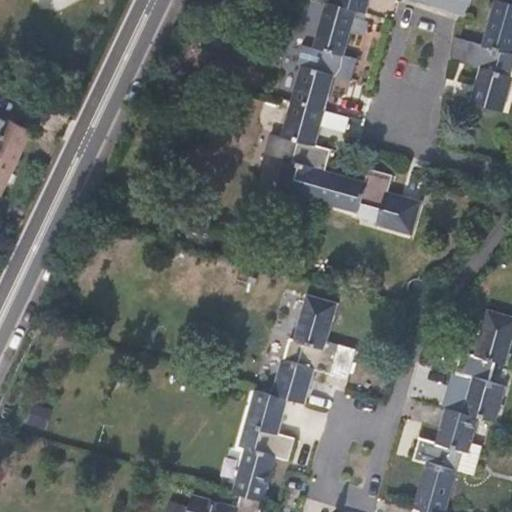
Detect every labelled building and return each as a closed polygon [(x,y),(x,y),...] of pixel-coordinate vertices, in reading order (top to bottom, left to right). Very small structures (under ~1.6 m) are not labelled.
[(235,0),(213,0),(208,13),(227,20),(235,0)] [(367,14),(370,0),(414,0),(451,12),(454,0),(333,0),(333,3),(358,11),(367,14)] [(453,60),(480,68),(475,87),(471,103),(505,113),(511,85),(511,4),(496,0),(495,0),(483,45),(470,41),(456,38),(453,60)] [(327,112),(336,76),(352,81),(358,59),(345,55),(351,35),(358,11),(333,3),(327,2),(314,48),(304,45),(299,64),(302,65),(292,102),(327,112)] [(209,83),(192,79),(187,96),(204,101),(209,83)] [(320,137),(323,126),(346,132),(350,119),(327,112),(292,102),(282,136),(278,136),(272,156),(285,160),(277,190),(316,202),(326,171),(332,149),(317,145),(320,137)] [(0,196),(0,197),(16,164),(32,131),(11,120),(9,124),(0,119),(0,196)] [(414,235),(422,201),(407,197),(388,191),(392,176),(381,173),(370,169),(366,182),(326,171),(316,202),(359,214),(358,216),(377,222),(377,225),(414,235)] [(192,222),(187,238),(211,246),(216,229),(192,222)] [(284,359),(274,395),(290,399),(307,404),(312,383),(316,370),(348,379),(357,349),(340,345),(337,352),(326,349),(339,304),(309,295),(296,340),(292,339),(286,360),(284,359)] [(468,333),(457,373),(451,392),(442,390),(438,405),(446,407),(463,412),(480,417),(497,422),(507,386),(491,382),(496,362),(506,365),(511,344),(511,316),(488,310),(482,336),(468,333)] [(242,496),(264,502),(271,476),(277,457),(290,460),(296,438),(280,434),(290,399),(274,395),(255,390),(240,446),(246,448),(233,493),(242,496)] [(51,410),(36,405),(31,423),(46,428),(51,410)] [(446,407),(442,422),(437,441),(420,436),(414,459),(427,462),(414,507),(431,511),(447,511),(459,470),(475,475),(483,446),(473,443),(480,417),(463,412),(446,407)] [(261,511),(264,502),(242,496),(238,507),(193,494),(187,511),(261,511)] [(167,511),(186,511),(188,507),(171,502),(167,511)]
